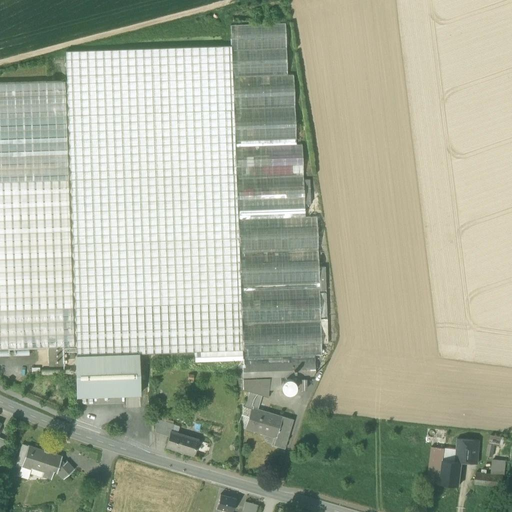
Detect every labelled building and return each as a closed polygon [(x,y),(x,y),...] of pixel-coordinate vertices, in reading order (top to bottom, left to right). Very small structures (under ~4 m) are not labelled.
[(231,46),(232,77),(287,75),(285,24),(230,25),(231,46)] [(67,81),(70,179),(236,174),(232,77),(231,46),(66,52),(67,81)] [(293,74),(287,75),(232,77),(236,174),(242,351),(242,359),(242,365),(315,362),(315,356),(322,356),(321,344),(320,319),(320,318),(319,293),(319,291),(318,267),(317,216),(305,217),(302,144),(296,144),(293,74)] [(0,348),(76,346),(70,179),(67,81),(0,83),(0,348)] [(242,351),(236,174),(70,179),(76,346),(76,356),(139,354),(194,352),(242,351)] [(242,359),(242,351),(194,352),(195,361),(238,359),(242,359)] [(140,394),(139,354),(76,356),(78,396),(140,394)] [(242,365),(243,379),(270,378),(280,378),(313,376),(315,372),(315,362),(242,365)] [(268,390),(270,378),(243,379),(243,387),(243,390),(250,392),(262,395),(268,397),(268,390)] [(280,389),(280,378),(270,378),(268,390),(280,389)] [(257,401),(260,401),(262,395),(250,392),(248,398),(257,401)] [(256,428),(277,434),(282,417),(281,417),(255,409),(257,401),(248,398),(246,405),(244,410),(250,412),(247,423),(245,428),(255,431),(256,428)] [(282,416),(281,417),(282,417),(277,434),(275,438),(273,446),(284,449),(293,420),(282,416)] [(155,433),(169,437),(171,432),(171,433),(173,425),(174,425),(155,419),(155,433)] [(245,429),(275,438),(277,434),(256,428),(255,431),(245,428),(245,429)] [(166,447),(193,456),(196,448),(195,448),(197,441),(198,442),(198,441),(197,441),(171,433),(171,432),(169,437),(166,447)] [(491,442),(499,443),(500,435),(492,434),(491,442)] [(462,463),(477,464),(479,440),(457,438),(456,450),(455,462),(462,463)] [(15,467),(20,469),(21,466),(28,446),(22,444),(15,467)] [(487,456),(493,457),(495,445),(489,444),(487,456)] [(21,466),(20,469),(18,475),(28,478),(31,470),(32,468),(33,465),(44,468),(43,472),(41,477),(42,477),(42,476),(51,479),(50,480),(51,480),(54,472),(54,471),(56,472),(56,473),(57,473),(58,470),(59,467),(61,459),(62,456),(61,456),(61,457),(49,453),(49,452),(48,452),(48,453),(44,452),(45,450),(44,450),(44,451),(28,446),(29,445),(28,445),(28,446),(21,466)] [(427,483),(459,487),(462,463),(455,462),(456,450),(431,447),(427,483)] [(503,476),(504,476),(504,470),(505,461),(493,460),(492,468),(492,474),(503,476)] [(63,479),(63,480),(74,470),(67,461),(64,463),(59,468),(59,467),(58,470),(65,477),(63,479)] [(475,484),(502,487),(503,476),(492,474),(486,474),(487,471),(482,470),(482,473),(476,472),(475,484)] [(217,507),(233,511),(237,499),(220,494),(217,507)] [(242,511),(255,511),(257,505),(245,502),(242,511)]
